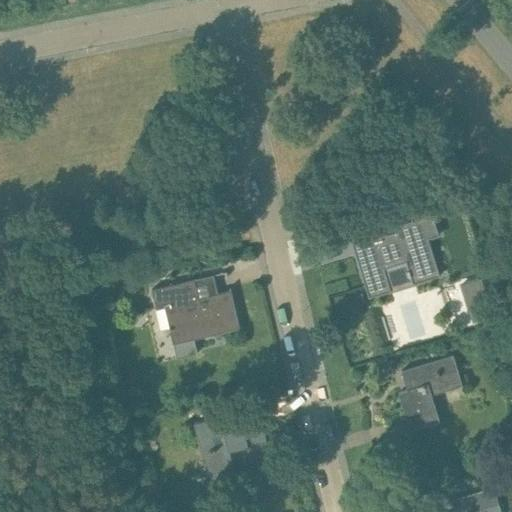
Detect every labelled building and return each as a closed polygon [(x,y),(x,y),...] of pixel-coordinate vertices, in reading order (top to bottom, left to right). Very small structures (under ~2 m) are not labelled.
[(358,235),(351,237),(369,297),(391,290),(385,269),(402,263),(407,262),(408,266),(409,269),(407,270),(409,276),(411,275),(414,283),(440,275),(429,238),(440,235),(432,209),(411,215),(412,220),(394,225),(396,231),(395,231),(387,234),(385,228),(358,236),(358,235)] [(200,297),(195,278),(152,289),(157,308),(165,306),(177,357),(197,352),(194,338),(240,328),(232,290),(200,297)] [(115,302),(110,284),(99,287),(103,303),(109,327),(124,323),(118,301),(115,302)] [(463,385),(453,354),(402,370),(407,389),(399,391),(411,430),(440,421),(432,395),(463,385)] [(273,466),(259,407),(194,422),(206,474),(235,467),(231,450),(247,446),(253,470),(273,466)] [(466,511),(464,511),(501,511),(500,510),(493,488),(461,498),(466,511)]
